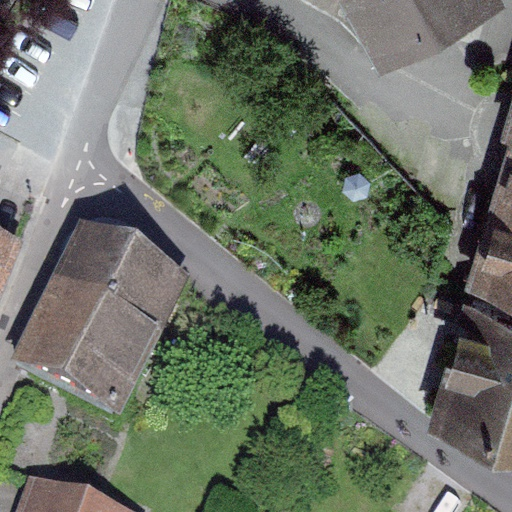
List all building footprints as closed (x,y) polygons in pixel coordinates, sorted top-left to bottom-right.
[(364,0),(352,7),(382,60),(419,39),(415,33),(474,0),(364,0)] [(511,154),(480,276),(511,284),(511,154)] [(187,291),(90,242),(21,372),(119,425),(187,291)] [(0,298),(15,259),(0,253),(0,298)] [(511,311),(477,302),(438,420),(511,443),(511,311)] [(105,511),(43,489),(35,511),(105,511)]
